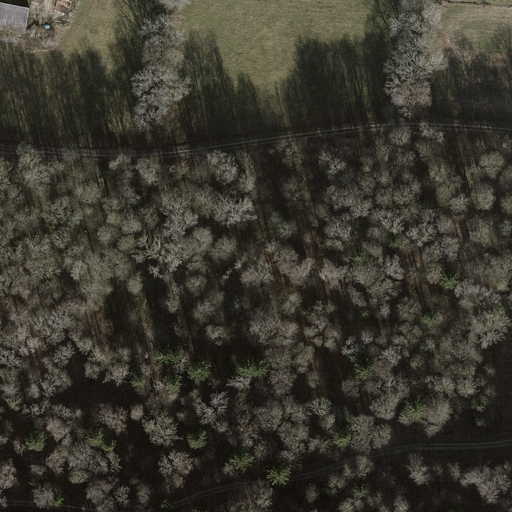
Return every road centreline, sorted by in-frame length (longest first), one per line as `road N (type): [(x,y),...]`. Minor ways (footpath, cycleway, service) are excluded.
road 1 (track): [(511,133),(398,125),(172,155),(0,150)]
road 2 (track): [(511,439),(392,450),(295,478),(206,490),(145,511)]
